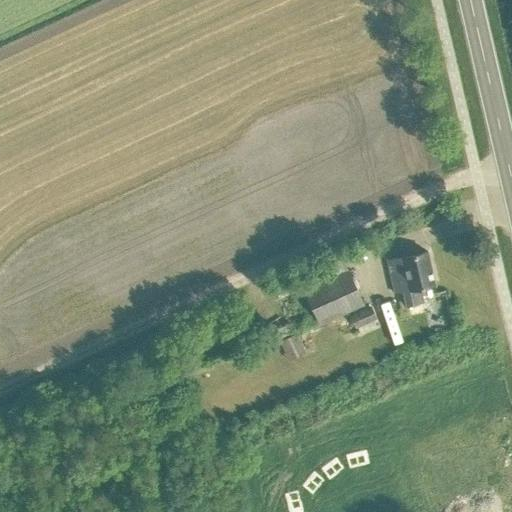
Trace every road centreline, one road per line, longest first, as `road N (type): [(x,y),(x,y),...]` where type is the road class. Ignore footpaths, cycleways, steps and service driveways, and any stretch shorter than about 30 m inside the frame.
road 1 (track): [(237,278),(0,388)]
road 2 (primary): [(511,184),(469,0)]
